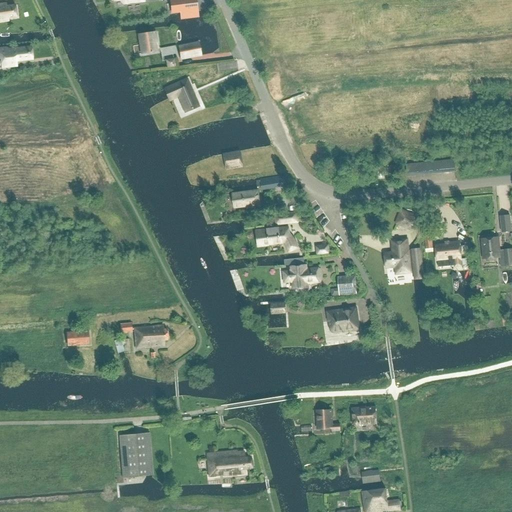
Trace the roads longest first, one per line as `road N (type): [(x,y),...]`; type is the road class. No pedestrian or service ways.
road 1 (unclassified): [(328,191),(287,154),(221,0)]
road 2 (unclassified): [(328,191),(511,180)]
